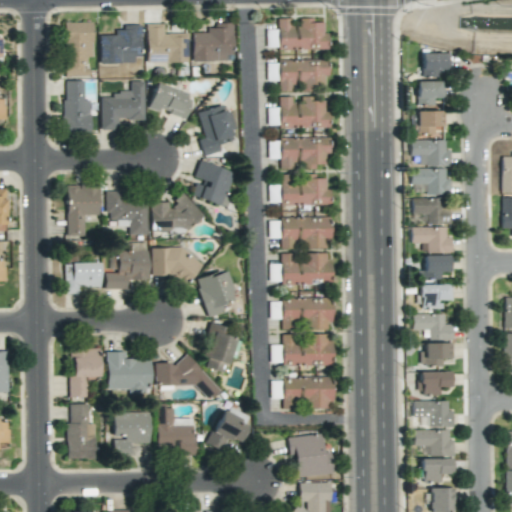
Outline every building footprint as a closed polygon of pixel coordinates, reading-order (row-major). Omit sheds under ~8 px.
[(326,50),(326,33),(321,33),(321,22),(311,22),(312,18),(298,18),(298,27),(291,27),(291,19),(274,18),(274,42),(266,41),(265,49),(326,50)] [(87,77),(87,68),(82,68),(82,57),(90,57),(90,22),(61,22),(62,77),(87,77)] [(162,23),(144,24),(145,63),(186,61),(186,33),(162,33),(162,23)] [(190,62),(230,61),(230,24),(205,24),(205,32),(189,33),(190,62)] [(138,26),(112,27),(113,35),(97,35),(97,63),(139,62),(138,26)] [(419,77),(440,77),(440,73),(445,73),(445,53),(419,53),(419,77)] [(322,90),(322,76),(326,76),(326,61),(276,60),(275,90),(322,90)] [(81,80),(60,81),(61,133),(88,132),(87,100),(82,100),(81,80)] [(142,81),(127,82),(127,94),(97,94),(98,130),(116,130),(116,120),(142,119),(142,81)] [(432,105),(432,98),(442,98),(441,81),(414,82),(414,106),(432,105)] [(153,84),(145,107),(183,119),(190,96),(153,84)] [(327,127),(326,110),(323,110),(322,97),(299,97),(299,104),(293,105),(292,96),(276,97),(276,108),(266,108),(266,128),(327,127)] [(194,112),(201,138),(196,139),(200,156),(218,151),(216,145),(231,140),(228,129),(233,128),(228,110),(222,112),(220,105),(194,112)] [(414,110),(414,133),(441,134),(441,111),(414,110)] [(266,159),(277,159),(277,169),(313,168),(313,164),(322,164),(321,153),(326,153),(326,137),(265,138),(266,159)] [(407,141),(407,156),(415,156),(416,166),(447,165),(447,150),(442,150),(442,139),(407,141)] [(511,192),(511,152),(509,152),(509,157),(499,156),(498,192),(511,192)] [(191,178),(205,182),(204,187),(193,184),(189,197),(221,206),(231,172),(196,161),(191,178)] [(443,169),(408,168),(407,184),(423,185),(423,194),(447,195),(448,179),(443,179),(443,169)] [(327,205),(327,188),(323,188),(323,178),(312,178),(312,174),(298,174),(298,180),(287,180),(287,175),(277,175),(277,206),(327,205)] [(63,185),(64,237),(82,237),(82,215),(96,215),(96,184),(63,185)] [(103,191),(104,224),(126,224),(126,235),(144,235),(144,199),(122,199),(122,191),(103,191)] [(147,231),(169,232),(169,228),(186,228),(186,222),(198,222),(198,206),(184,205),(184,196),(169,196),(169,202),(148,202),(147,231)] [(511,237),(511,197),(499,198),(499,229),(509,229),(508,237),(511,237)] [(409,199),(409,213),(425,213),(425,225),(447,224),(447,199),(409,199)] [(328,237),(328,216),(277,217),(278,249),(323,248),(323,237),(328,237)] [(266,239),(276,239),(276,221),(266,221),(266,239)] [(448,253),(448,237),(444,237),(443,227),(408,227),(408,243),(418,243),(418,253),(448,253)] [(148,250),(148,278),(194,277),(194,249),(148,250)] [(114,273),(101,273),(101,289),(124,289),(124,280),(145,281),(145,251),(114,250),(114,273)] [(327,253),(277,254),(278,285),(328,284),(327,253)] [(448,256),(420,255),(419,278),(439,278),(439,272),(448,272),(448,256)] [(61,264),(62,294),(76,293),(76,286),(98,286),(98,262),(71,263),(71,264),(61,264)] [(192,280),(204,318),(221,312),(219,304),(233,299),(224,270),(192,280)] [(439,309),(439,301),(449,301),(448,284),(417,285),(417,309),(439,309)] [(501,328),(511,328),(511,295),(511,297),(502,297),(501,328)] [(328,329),(328,298),(278,298),(278,329),(328,329)] [(277,302),(267,302),(267,319),(277,319),(277,302)] [(441,314),(409,314),(409,330),(420,330),(421,340),(449,339),(449,324),(441,325),(441,314)] [(223,327),(208,323),(197,356),(204,358),(202,368),(221,374),(232,338),(221,335),(223,327)] [(511,374),(511,333),(501,334),(500,369),(511,369),(511,374)] [(279,335),(279,366),(310,365),(329,365),(329,341),(323,341),(323,334),(279,335)] [(449,343),(422,343),(422,351),(417,351),(417,365),(440,365),(440,359),(449,359),(449,343)] [(67,397),(83,398),(83,377),(96,377),(97,348),(68,348),(67,397)] [(122,359),(122,351),(103,352),(104,389),(125,389),(125,393),(148,393),(147,358),(122,359)] [(151,363),(152,386),(192,385),(203,398),(210,398),(217,391),(184,354),(170,366),(167,362),(151,363)] [(450,372),(414,371),(414,394),(436,394),(436,387),(449,387),(450,372)] [(330,377),(268,378),(268,399),(280,399),(280,409),(299,409),(323,409),(323,401),(330,401),(330,377)] [(450,427),(450,411),(446,411),(446,401),(410,401),(410,417),(426,417),(426,427),(450,427)] [(86,404),(66,404),(67,422),(63,423),(64,459),(92,458),(92,423),(87,423),(86,404)] [(153,447),(174,448),(174,455),(191,455),(192,419),(170,418),(170,406),(154,406),(153,447)] [(203,443),(222,453),(229,438),(238,442),(247,425),(219,411),(203,443)] [(147,443),(147,413),(110,412),(109,457),(127,457),(127,443),(147,443)] [(410,430),(411,446),(425,446),(426,456),(451,456),(450,439),(446,439),(446,430),(410,430)] [(511,466),(511,431),(503,431),(502,467),(511,466)] [(293,477),(330,473),(327,451),(321,452),(318,433),(284,437),(286,455),(291,455),(293,477)] [(450,458),(418,459),(419,482),(437,481),(437,474),(451,473),(450,458)] [(511,511),(511,470),(502,470),(501,506),(511,506),(511,511)] [(326,511),(326,482),(295,482),(296,501),(303,501),(303,506),(292,507),(292,511),(326,511)] [(452,511),(451,487),(425,488),(426,511),(452,511)]
